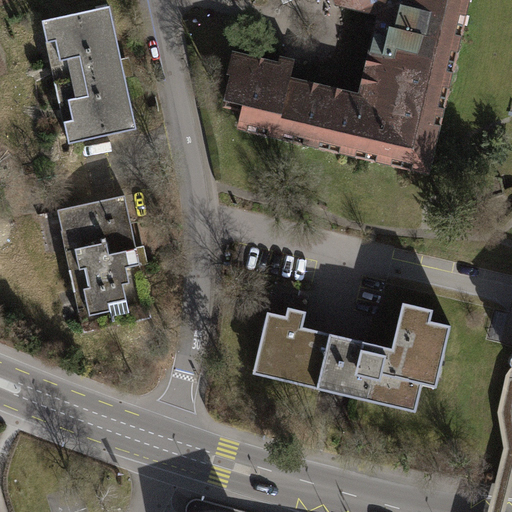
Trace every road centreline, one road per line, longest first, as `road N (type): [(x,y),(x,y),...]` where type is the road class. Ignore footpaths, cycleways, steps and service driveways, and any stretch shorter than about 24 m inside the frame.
road 1 (residential): [(154,0),(200,223),(190,362),(167,445)]
road 2 (secondary): [(408,511),(167,445)]
road 3 (secondary): [(167,445),(0,378)]
